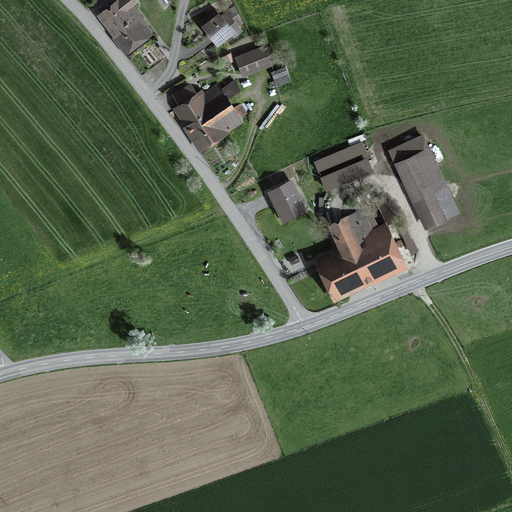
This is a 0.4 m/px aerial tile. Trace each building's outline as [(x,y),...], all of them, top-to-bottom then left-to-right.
[(116,32),(139,16),(132,5),(137,2),(135,0),(104,0),(97,5),(116,32)] [(230,8),(219,16),(232,34),(236,36),(240,33),(230,18),(235,14),(230,8)] [(219,16),(216,13),(199,25),(215,46),(232,34),(219,16)] [(123,50),(150,31),(139,16),(116,32),(123,41),(119,44),(123,50)] [(270,66),(263,46),(233,57),(240,77),(270,66)] [(274,87),(287,83),(282,68),(269,73),(274,87)] [(232,81),(218,89),(224,99),(238,90),(232,81)] [(176,105),(194,93),(189,84),(170,95),(176,105)] [(197,149),(239,122),(224,99),(218,89),(216,85),(202,94),(199,90),(194,93),(176,105),(171,108),(197,149)] [(457,213),(420,134),(386,150),(423,229),(457,213)] [(364,153),(359,142),(311,161),(316,172),(364,153)] [(369,172),(363,159),(319,177),(324,190),(369,172)] [(511,161),(497,169),(511,201),(511,161)] [(291,181),(270,192),(276,205),(280,202),(287,217),(304,208),(291,181)] [(359,211),(326,226),(336,248),(312,258),(332,301),(404,268),(384,223),(368,231),(359,211)]
